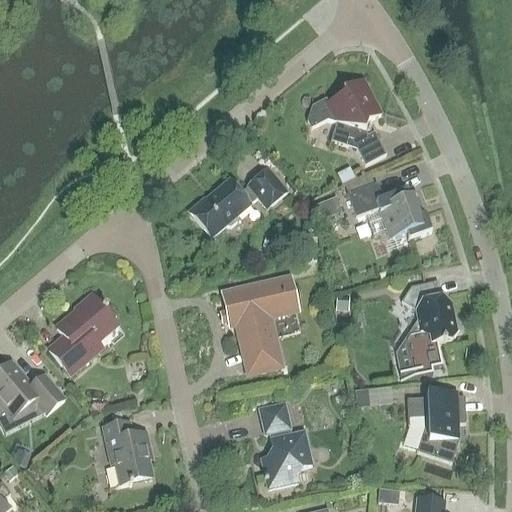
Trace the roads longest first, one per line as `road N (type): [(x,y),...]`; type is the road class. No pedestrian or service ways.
road 1 (residential): [(511,364),(498,288),(456,164),(429,102),(371,15)]
road 2 (residential): [(121,220),(371,15)]
road 3 (residential): [(208,511),(137,239),(121,220)]
road 4 (residential): [(0,326),(121,220)]
